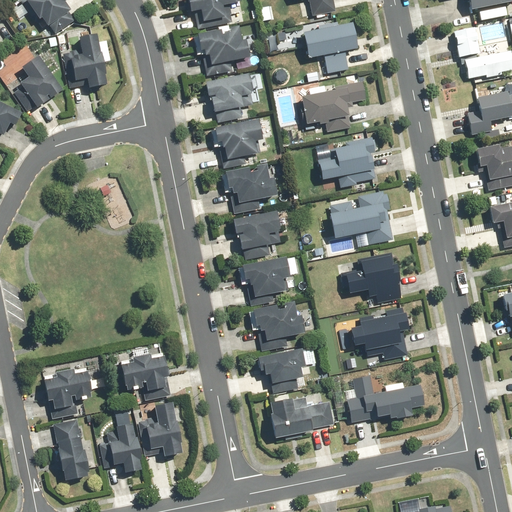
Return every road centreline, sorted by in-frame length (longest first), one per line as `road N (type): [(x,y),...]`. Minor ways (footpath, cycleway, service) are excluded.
road 1 (residential): [(394,0),(483,446)]
road 2 (residential): [(162,121),(237,497)]
road 3 (residential): [(237,497),(483,446)]
road 4 (residential): [(162,121),(40,156),(0,226)]
road 5 (residential): [(0,332),(36,511)]
road 6 (residential): [(127,0),(162,121)]
